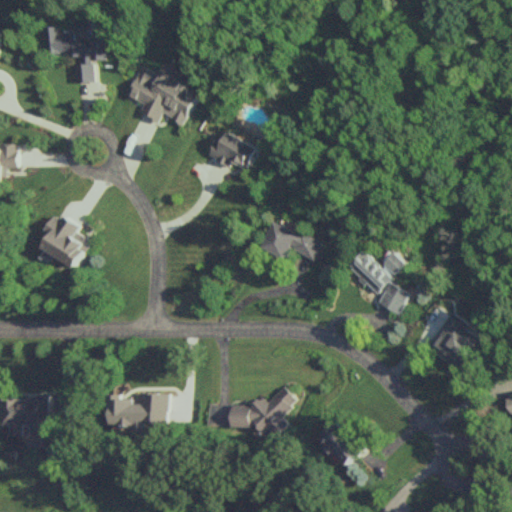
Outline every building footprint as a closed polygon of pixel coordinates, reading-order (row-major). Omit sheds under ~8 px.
[(109,36),(87,36),(87,28),(50,28),(50,56),(77,56),(76,81),(96,81),(96,59),(109,59),(109,36)] [(188,126),(206,91),(148,61),(130,96),(146,104),(142,112),(162,123),(166,114),(188,126)] [(221,140),(212,155),(233,168),(237,162),(252,172),(266,150),(234,130),(226,143),(221,140)] [(0,146),(0,176),(16,177),(16,146),(0,146)] [(54,212),(42,234),(47,237),(41,247),(76,267),(91,241),(77,234),(81,227),(54,212)] [(297,249),(317,260),(326,242),(284,221),(270,249),(292,259),(297,249)] [(394,266),(371,251),(357,273),(391,294),(385,303),(405,315),(418,294),(401,283),(416,259),(404,251),(394,266)] [(437,346),(471,374),(499,340),(465,312),(437,346)] [(235,404),(234,429),(289,430),(289,390),(274,390),(274,404),(235,404)] [(5,426),(13,425),(13,434),(52,434),(52,397),(5,398),(5,426)] [(327,436),(351,469),(373,453),(349,419),(327,436)] [(8,511),(10,481),(0,480),(0,511),(8,511)] [(147,511),(147,496),(92,496),(91,511),(147,511)]
